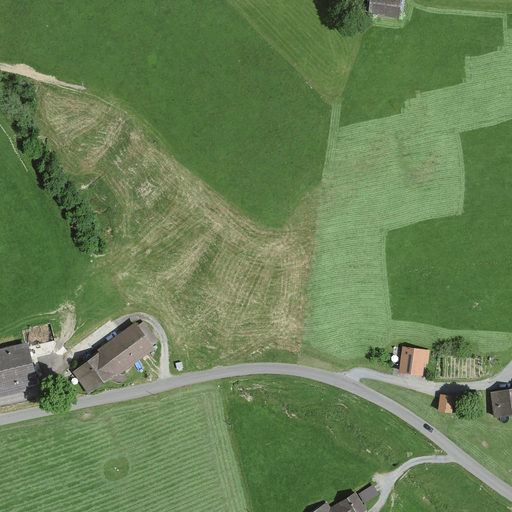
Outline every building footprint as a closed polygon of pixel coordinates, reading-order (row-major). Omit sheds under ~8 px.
[(399,0),(367,0),(366,12),(396,17),(399,0)] [(152,351),(135,324),(68,368),(85,394),(152,351)] [(27,343),(0,349),(0,394),(37,386),(27,343)] [(427,351),(400,347),(396,372),(423,376),(427,351)] [(511,411),(511,386),(489,389),(492,414),(511,411)] [(452,411),(454,394),(441,393),(440,410),(452,411)] [(360,488),(365,498),(380,491),(375,480),(360,488)] [(352,511),(342,495),(314,511),(352,511)]
